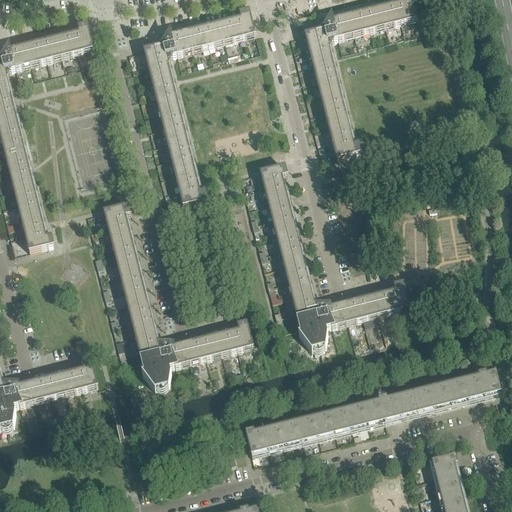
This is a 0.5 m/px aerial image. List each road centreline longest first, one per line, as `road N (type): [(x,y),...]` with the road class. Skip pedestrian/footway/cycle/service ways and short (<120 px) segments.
road 1 (residential): [(240,317),(182,331),(105,16)]
road 2 (residential): [(393,283),(339,295),(270,6)]
road 3 (residential): [(135,511),(476,433)]
road 4 (residential): [(85,360),(25,375),(0,268)]
road 5 (residential): [(105,16),(270,6)]
